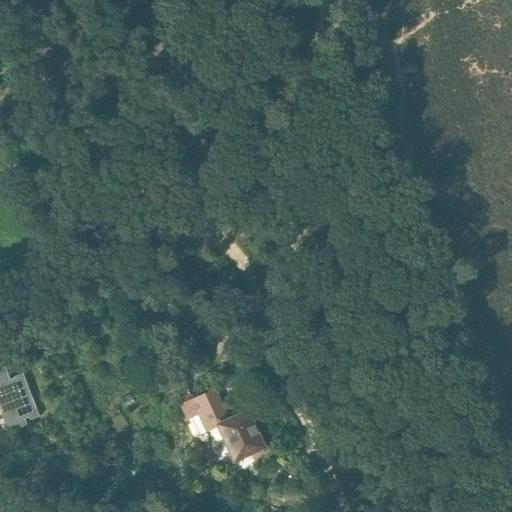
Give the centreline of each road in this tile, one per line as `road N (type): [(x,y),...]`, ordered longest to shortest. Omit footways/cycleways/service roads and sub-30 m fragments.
road 1 (track): [(216,222),(353,511)]
road 2 (track): [(0,307),(216,222)]
road 3 (track): [(207,194),(263,143),(288,101),(323,0)]
road 4 (track): [(207,194),(145,0)]
